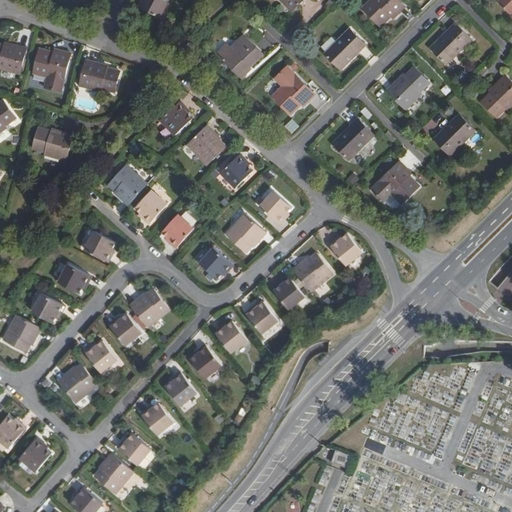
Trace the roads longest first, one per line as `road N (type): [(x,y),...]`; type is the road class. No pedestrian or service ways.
road 1 (primary): [(408,301),(288,423),(222,511)]
road 2 (residential): [(446,0),(283,161)]
road 3 (residential): [(106,44),(177,71),(283,161)]
road 4 (residential): [(82,451),(214,303)]
road 5 (residential): [(21,389),(115,281),(150,264)]
road 6 (primary): [(327,414),(438,310)]
road 7 (residential): [(214,303),(327,205)]
road 8 (tertiary): [(327,414),(335,390),(421,305)]
road 9 (primary): [(243,511),(327,414)]
